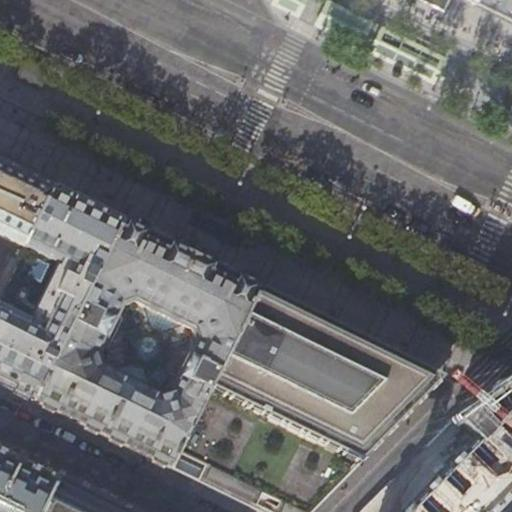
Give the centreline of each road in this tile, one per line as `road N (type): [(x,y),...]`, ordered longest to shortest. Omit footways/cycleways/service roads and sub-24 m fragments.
road 1 (primary): [(72,0),(511,216)]
road 2 (residential): [(355,511),(511,349)]
road 3 (residential): [(184,511),(0,419)]
